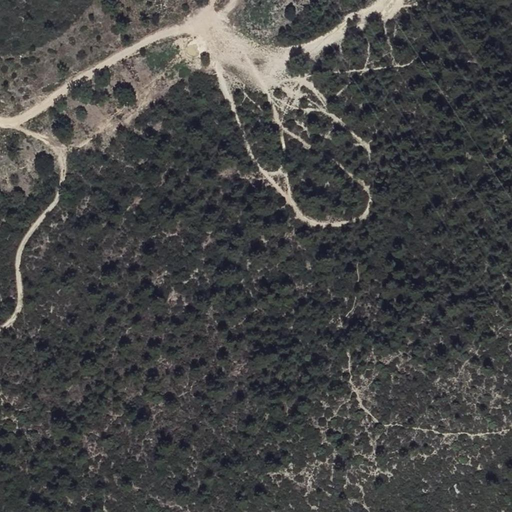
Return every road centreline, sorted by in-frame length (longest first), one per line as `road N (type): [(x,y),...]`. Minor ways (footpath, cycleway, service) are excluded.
road 1 (track): [(298,73),(368,146),(362,217),(304,219),(251,161),(190,27)]
road 2 (track): [(214,0),(190,27),(160,35),(13,123),(0,121)]
